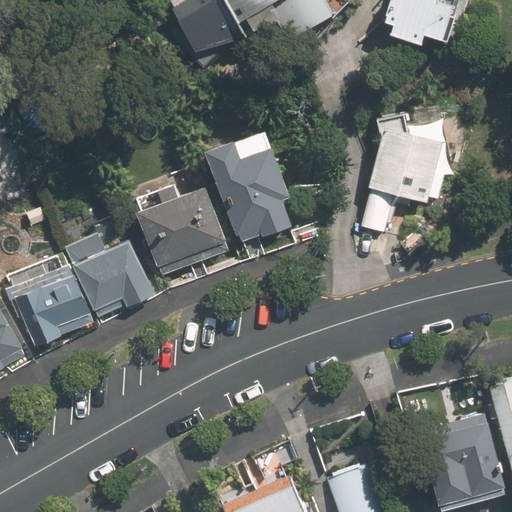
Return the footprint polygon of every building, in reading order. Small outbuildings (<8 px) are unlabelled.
[(227,0),(260,55),(340,8),(334,0),(227,0)] [(388,33),(420,42),(423,34),(447,41),(459,0),(386,0),(381,19),(392,22),(388,33)] [(384,123),(367,185),(425,201),(442,139),(384,123)] [(236,137),(205,148),(238,239),(301,217),(274,143),(242,154),(236,137)] [(208,182),(137,209),(158,266),(229,239),(208,182)] [(92,231),(84,213),(65,223),(73,240),(69,241),(103,313),(130,300),(131,301),(159,287),(132,229),(106,241),(100,227),(92,231)] [(18,291),(37,340),(95,318),(91,307),(93,307),(77,266),(74,266),(66,248),(43,257),(47,267),(6,283),(11,295),(18,291)] [(0,365),(26,351),(22,343),(24,342),(0,299),(0,365)] [(511,381),(495,386),(511,451),(511,381)] [(486,414),(423,429),(440,495),(502,480),(486,414)] [(387,511),(364,443),(324,457),(343,511),(387,511)] [(308,511),(292,474),(224,503),(228,511),(308,511)]
